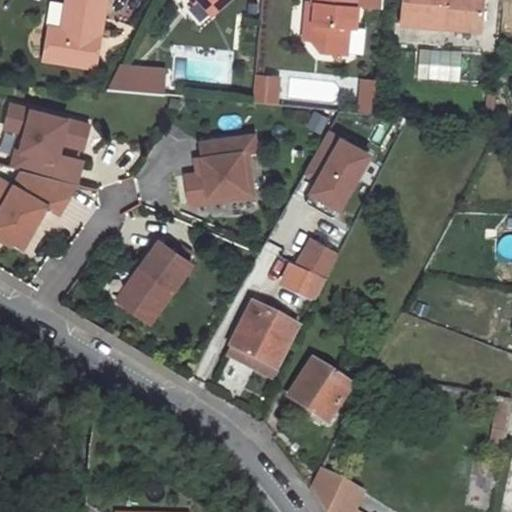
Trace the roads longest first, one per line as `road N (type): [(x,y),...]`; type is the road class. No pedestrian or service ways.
road 1 (tertiary): [(33,319),(206,423),(280,511)]
road 2 (unknown): [(79,345),(75,511)]
road 3 (residential): [(33,319),(117,194)]
